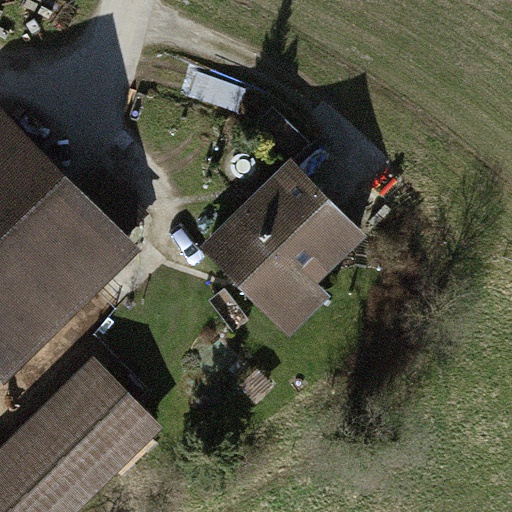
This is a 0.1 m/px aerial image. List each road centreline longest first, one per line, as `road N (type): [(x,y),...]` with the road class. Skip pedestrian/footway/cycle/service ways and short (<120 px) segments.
road 1 (track): [(381,161),(281,74),(131,13)]
road 2 (track): [(175,232),(167,188),(36,80)]
